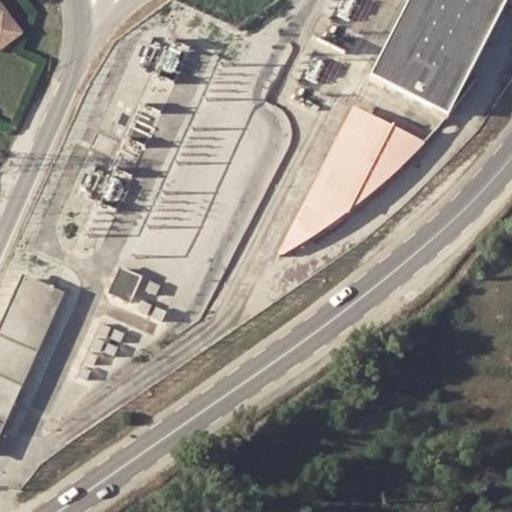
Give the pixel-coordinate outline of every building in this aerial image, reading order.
[(505,9),(487,0),(411,0),(369,84),(446,124),(505,9)] [(0,46),(16,35),(0,13),(0,46)] [(339,147),(357,113),(346,107),(271,253),(273,256),(324,225),(302,214),(314,189),(318,190),(339,147)] [(417,144),(357,113),(339,147),(318,190),(314,189),(302,214),(324,225),(350,208),(392,171),(417,144)] [(142,279),(122,270),(112,292),(132,302),(142,279)] [(0,332),(0,442),(69,292),(34,275),(27,271),(0,332)] [(243,511),(226,487),(190,511),(243,511)]
